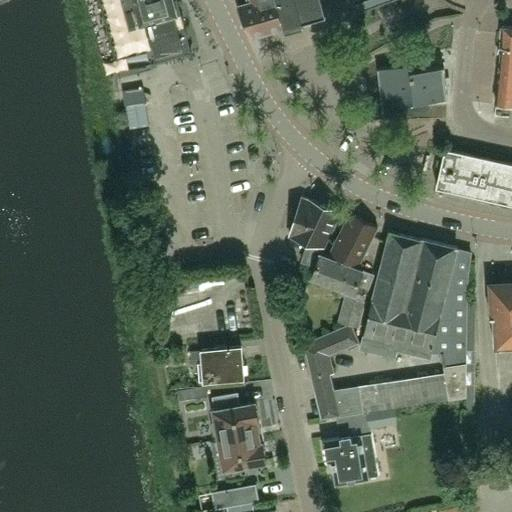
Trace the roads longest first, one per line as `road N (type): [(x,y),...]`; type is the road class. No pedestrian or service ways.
road 1 (residential): [(310,511),(263,272),(282,191),(307,152)]
road 2 (unclassified): [(511,231),(379,198),(307,152)]
road 3 (unclassified): [(511,139),(479,131),(463,114),(467,30)]
road 4 (unclassified): [(243,64),(324,27),(338,0)]
